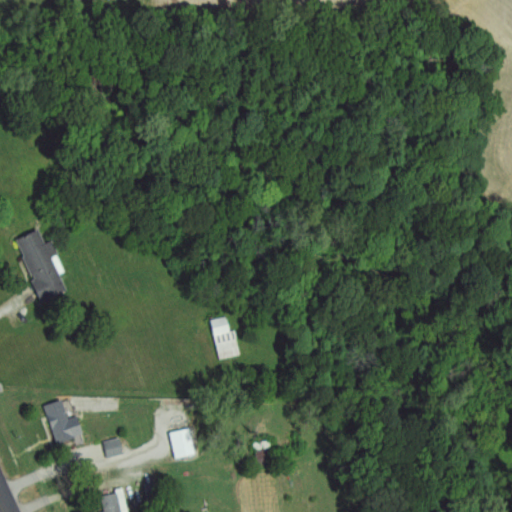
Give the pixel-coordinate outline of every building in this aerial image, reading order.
[(19,238),(44,302),(70,292),(63,272),(67,271),(55,240),(48,243),(42,229),(19,238)] [(215,319),(220,359),(240,356),(234,317),(215,319)] [(48,405),(59,444),(86,436),(81,416),(71,418),(65,400),(48,405)] [(198,455),(193,428),(172,432),(177,459),(198,455)] [(106,441),(109,458),(127,455),(124,438),(106,441)] [(278,463),(273,448),(255,454),(260,469),(278,463)] [(109,511),(121,511),(122,511),(128,511),(127,493),(98,494),(99,511),(109,511)]
